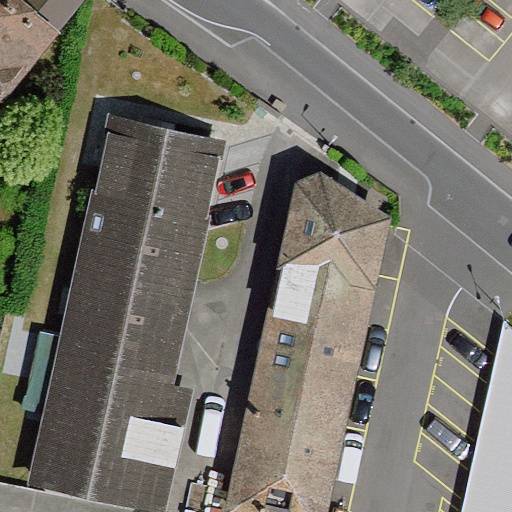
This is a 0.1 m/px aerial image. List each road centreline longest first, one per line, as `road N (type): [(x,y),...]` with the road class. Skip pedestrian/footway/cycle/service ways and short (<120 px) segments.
road 1 (unknown): [(308,126),(289,147),(271,204),(202,488)]
road 2 (residential): [(453,175),(378,511)]
road 3 (residential): [(453,175),(269,26),(215,0)]
